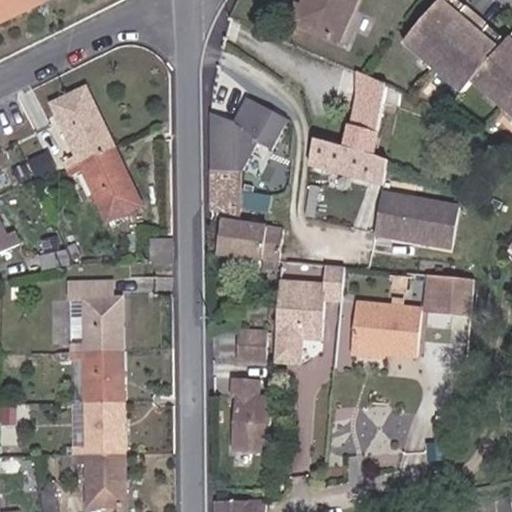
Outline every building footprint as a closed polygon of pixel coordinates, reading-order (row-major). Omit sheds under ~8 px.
[(0,0),(0,22),(45,0),(0,0)] [(350,0),(298,0),(295,9),(289,7),(283,22),(332,43),(350,0)] [(436,0),(434,3),(439,8),(445,0),(436,0)] [(453,0),(445,0),(439,8),(450,18),(461,6),(453,0)] [(434,3),(421,18),(398,44),(456,92),(465,80),(511,119),(511,50),(506,45),(502,42),(491,54),(486,49),(473,38),(484,26),(461,6),(450,18),(439,8),(434,3)] [(496,37),(484,26),(473,38),(486,49),(496,37)] [(511,30),(502,42),(506,45),(511,39),(511,30)] [(496,37),(486,49),(491,54),(502,42),(496,37)] [(381,87),(352,74),(340,145),(370,151),(381,87)] [(140,199),(82,85),(49,101),(74,153),(61,159),(67,171),(79,165),(105,216),(140,199)] [(228,125),(205,114),(205,170),(235,173),(253,138),(267,111),(241,99),(228,125)] [(269,146),(281,120),(267,111),(253,138),(269,146)] [(340,145),(309,139),(304,170),(380,183),(385,155),(370,151),(340,145)] [(54,167),(44,148),(26,158),(35,176),(54,167)] [(235,173),(205,170),(206,207),(222,209),(236,211),(235,173)] [(377,204),(369,244),(446,258),(453,218),(377,204)] [(236,220),(236,211),(222,209),(220,218),(236,220)] [(263,225),(236,220),(220,218),(215,253),(258,259),(263,225)] [(0,253),(20,244),(13,231),(5,235),(0,224),(0,253)] [(258,259),(274,262),(279,227),(263,225),(258,259)] [(511,230),(502,242),(511,250),(511,230)] [(167,259),(167,236),(148,236),(147,258),(167,259)] [(321,290),(279,287),(274,354),(299,356),(300,343),(320,345),(323,304),(338,305),(341,272),(323,270),(321,290)] [(107,279),(67,279),(67,358),(81,359),(83,452),(69,452),(69,467),(84,467),(82,511),(118,511),(117,295),(107,295),(107,279)] [(469,282),(434,279),(431,314),(466,317),(469,282)] [(381,351),(381,355),(417,358),(421,312),(356,306),(351,347),(381,351)] [(237,332),(236,347),(266,350),(267,334),(237,332)] [(266,350),(236,347),(234,362),(265,365),(266,350)] [(381,360),(381,355),(381,351),(351,347),(350,356),(381,360)] [(299,356),(274,354),(273,365),(273,366),(298,368),(299,356)] [(267,453),(271,400),(256,399),(256,383),(231,381),(229,397),(236,398),(233,449),(267,453)] [(341,406),(339,447),(423,450),(424,409),(341,406)] [(262,511),(263,502),(213,503),(212,511),(262,511)]
